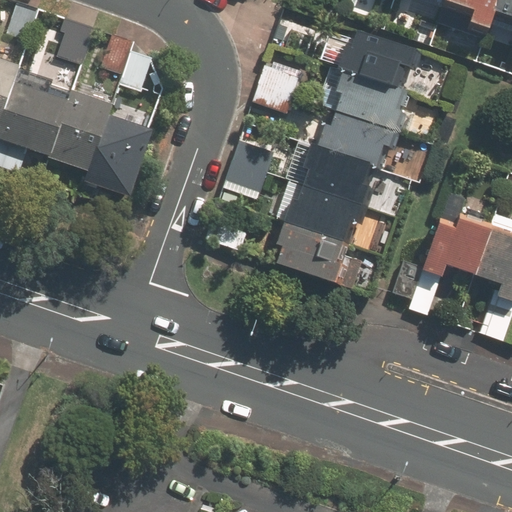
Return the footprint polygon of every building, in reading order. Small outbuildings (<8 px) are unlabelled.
[(494,13),(498,0),(446,0),(446,2),(474,11),(470,23),(489,29),(494,13)] [(511,0),(498,0),(494,13),(511,18),(511,0)] [(41,9),(16,2),(8,31),(33,38),(41,9)] [(273,40),(309,52),(320,20),(283,8),(273,40)] [(110,33),(100,65),(120,72),(117,82),(141,90),(150,60),(129,53),(133,41),(110,33)] [(343,72),(394,89),(402,66),(408,68),(413,51),(356,33),(351,48),(345,46),(337,70),(343,72)] [(0,113),(12,81),(16,67),(0,61),(0,113)] [(253,102),(285,113),(299,77),(267,66),(253,102)] [(392,113),(400,91),(394,89),(343,72),(334,96),(340,98),(334,113),(392,132),(398,115),(392,113)] [(0,140),(48,157),(68,100),(12,81),(0,113),(0,140)] [(48,157),(89,171),(108,115),(112,106),(71,92),(68,100),(48,157)] [(367,166),(373,168),(380,146),(386,147),(392,132),(334,113),(329,128),(324,126),(316,147),(367,166)] [(126,196),(149,129),(108,115),(89,171),(85,181),(126,196)] [(223,187),(258,199),(273,153),(239,141),(223,187)] [(360,187),(367,166),(316,147),(311,145),(302,169),(308,171),(303,186),(360,204),(366,188),(360,187)] [(284,223),(341,242),(349,219),(355,221),(360,204),(303,186),(298,201),(292,199),(284,223)] [(474,275),(491,224),(463,214),(459,226),(441,221),(439,227),(425,271),(445,278),(449,267),(474,275)] [(333,264),(341,242),(284,223),(276,247),(281,249),(276,264),(333,283),(339,266),(333,264)] [(511,230),(491,224),(474,275),(500,284),(496,294),(511,299),(511,230)]
